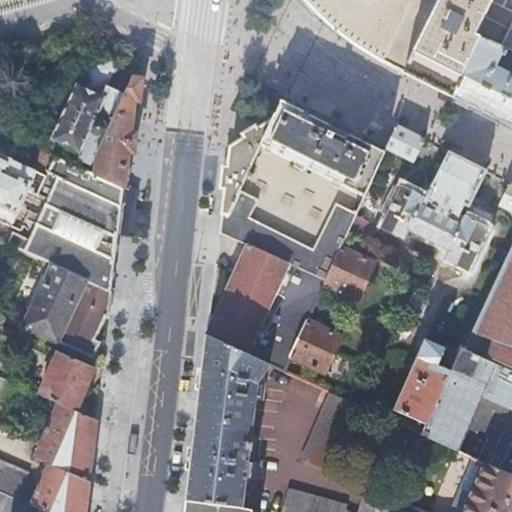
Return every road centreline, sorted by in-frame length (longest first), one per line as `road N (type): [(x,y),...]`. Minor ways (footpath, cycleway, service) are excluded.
road 1 (residential): [(168,272),(127,350),(109,511)]
road 2 (primary): [(168,272),(148,511)]
road 3 (primary): [(193,46),(168,272)]
road 4 (residential): [(0,33),(110,12),(193,46)]
